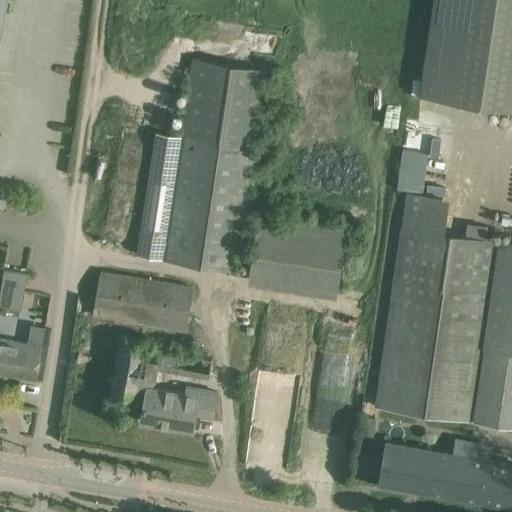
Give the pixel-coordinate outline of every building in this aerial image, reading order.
[(511,109),(511,0),(435,0),(421,96),(511,109)] [(272,71),(213,61),(193,58),(181,136),(157,132),(138,255),(242,271),(244,254),(250,255),(253,234),(248,233),(272,71)] [(407,119),(403,143),(427,146),(430,123),(407,119)] [(398,186),(424,190),(430,151),(405,147),(398,186)] [(453,184),(454,167),(436,165),(434,182),(453,184)] [(402,227),(376,406),(479,421),(511,427),(511,242),(500,240),(500,241),(484,239),(464,236),(446,233),(451,199),(407,192),(402,227)] [(251,281),(339,294),(350,226),(262,212),(251,281)] [(466,221),(464,236),(484,239),(487,224),(466,221)] [(4,270),(1,288),(25,292),(28,273),(4,270)] [(186,331),(194,287),(102,270),(94,315),(186,331)] [(136,402),(140,403),(141,403),(146,382),(155,383),(158,368),(211,377),(215,358),(213,358),(213,359),(145,347),(146,339),(122,334),(110,399),(136,403),(136,402)] [(0,372),(37,379),(40,359),(42,346),(0,338),(0,372)] [(213,418),(216,399),(217,392),(187,387),(186,394),(147,387),(141,421),(193,431),(196,415),(213,418)] [(364,417),(362,435),(374,436),(376,418),(364,417)] [(379,483),(511,506),(511,464),(386,442),(379,483)]
